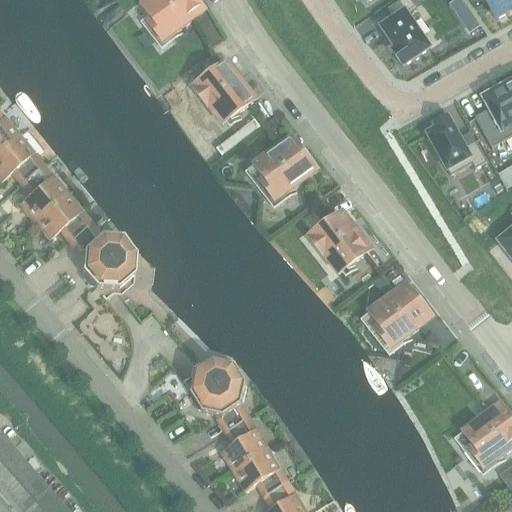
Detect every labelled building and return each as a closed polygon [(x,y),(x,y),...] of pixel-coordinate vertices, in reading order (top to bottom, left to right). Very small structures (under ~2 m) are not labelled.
[(152,0),(142,8),(168,41),(204,13),(194,0),(152,0)] [(396,22),(383,31),(397,52),(394,54),(404,69),(430,51),(406,16),(416,9),(409,0),(406,0),(389,12),(396,22)] [(511,3),(510,0),(483,0),(496,22),(511,13),(511,3)] [(473,17),(462,25),(470,36),(481,29),(473,17)] [(217,104),(231,121),(255,102),(227,65),(194,91),(209,110),(217,104)] [(490,111),(475,120),(492,151),(511,139),(511,103),(504,90),(484,101),(490,111)] [(0,155),(18,141),(0,119),(0,155)] [(437,132),(428,137),(451,179),(472,167),(475,172),(487,165),(475,144),(465,150),(448,121),(435,128),(437,132)] [(21,184),(22,186),(42,170),(18,141),(0,155),(0,185),(14,174),(22,184),(21,184)] [(280,201),(317,172),(304,155),(301,158),(296,151),(288,157),(280,148),(255,167),(280,201)] [(19,208),(34,226),(66,199),(42,170),(22,186),(24,187),(32,196),(19,208)] [(498,183),(493,186),(498,195),(503,192),(498,183)] [(70,242),(71,244),(90,228),(66,199),(34,226),(48,244),(62,232),(70,242)] [(511,218),(511,233),(499,244),(511,260),(511,214),(510,216),(511,218)] [(333,253),(347,270),(371,251),(343,215),(310,240),(325,260),(333,253)] [(133,279),(135,258),(121,241),(100,239),(90,228),(71,244),(72,245),(73,245),(80,254),(83,254),(81,275),(83,277),(83,281),(89,288),(93,289),(105,303),(112,297),(133,279)] [(274,241),(293,255),(301,245),(283,230),(274,241)] [(132,288),(133,279),(112,297),(120,298),(132,288)] [(384,297),(391,292),(383,281),(376,287),(384,297)] [(395,295),(370,315),(396,348),(432,319),(419,303),(416,305),(411,299),(403,305),(395,295)] [(193,371),(191,379),(183,384),(193,399),(192,403),(198,411),(201,412),(203,415),(223,420),(222,423),(228,433),(227,433),(228,435),(250,422),(242,409),(247,388),(236,370),(215,365),(207,363),(193,371)] [(489,468),(511,450),(511,423),(510,425),(505,419),(497,425),(489,415),(463,435),(489,468)] [(221,456),(233,476),(269,454),(250,422),(228,435),(229,437),(230,436),(236,447),(221,456)] [(64,511),(0,436),(0,498),(11,511),(64,511)] [(267,498),(268,500),(289,486),(269,454),(233,476),(246,496),(261,487),(267,498)] [(511,466),(499,477),(508,488),(511,485),(511,466)] [(274,511),(304,511),(289,486),(268,500),(269,501),(276,511),(274,511)]
